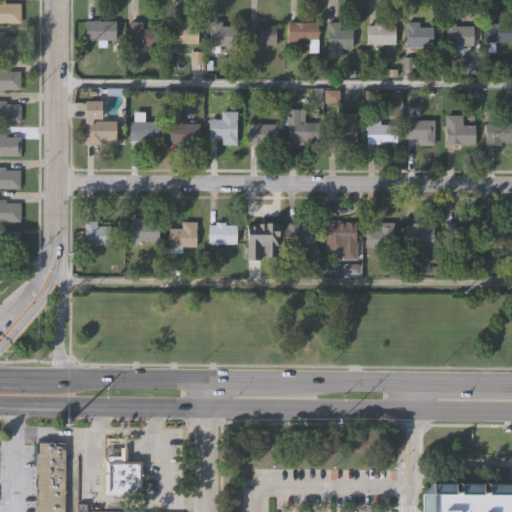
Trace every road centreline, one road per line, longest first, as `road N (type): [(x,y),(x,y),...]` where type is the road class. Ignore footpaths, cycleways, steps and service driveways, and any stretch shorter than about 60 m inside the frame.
road 1 (residential): [(511,184),(55,181)]
road 2 (tertiary): [(55,235),(55,0)]
road 3 (secondary): [(201,409),(407,412)]
road 4 (secondary): [(16,409),(201,409)]
road 5 (secondary): [(203,377),(68,378)]
road 6 (tertiary): [(0,346),(47,292),(61,253),(55,235)]
road 7 (secondary): [(68,378),(57,363),(61,253)]
road 8 (secondary): [(410,381),(289,379)]
